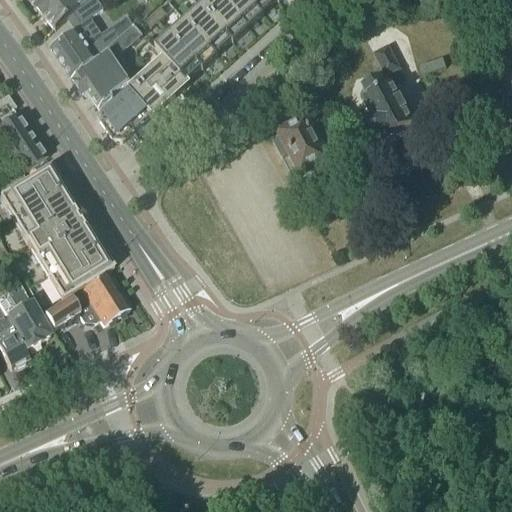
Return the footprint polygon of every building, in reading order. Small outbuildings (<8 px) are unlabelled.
[(60,0),(26,0),(25,2),(40,18),(60,0)] [(60,0),(40,18),(55,34),(73,18),(81,11),(73,2),(75,0),(60,0)] [(93,0),(81,11),(73,18),(80,29),(103,13),(94,0),(93,0)] [(217,0),(214,0),(201,12),(233,47),(248,34),(217,0)] [(244,0),(217,0),(248,34),(263,20),(244,0)] [(272,0),(244,0),(263,20),(278,6),(272,0)] [(511,0),(504,0),(498,6),(511,21),(511,0)] [(147,7),(138,13),(143,21),(152,15),(147,7)] [(159,12),(152,18),(157,24),(164,18),(159,12)] [(201,12),(186,26),(217,61),(233,47),(201,12)] [(152,18),(145,25),(150,30),(157,24),(152,18)] [(186,26),(171,39),(202,75),(217,61),(186,26)] [(72,84),(72,85),(86,101),(99,114),(113,104),(112,101),(129,89),(121,78),(124,76),(122,72),(125,69),(119,60),(142,40),(133,31),(119,43),(114,48),(106,55),(108,58),(72,84)] [(51,53),(50,53),(63,72),(72,85),(72,84),(108,58),(106,55),(114,48),(119,43),(113,36),(103,43),(89,52),(82,42),(79,38),(77,35),(51,53)] [(171,39),(156,53),(165,63),(187,88),(202,75),(171,39)] [(409,122),(385,80),(399,73),(387,51),(374,58),(385,79),(362,91),(368,101),(362,104),(372,122),(361,128),(372,148),(382,143),(385,144),(405,134),(410,138),(417,138),(421,132),(420,126),(415,122),(409,122)] [(165,63),(131,94),(136,100),(153,119),(187,88),(165,63)] [(103,119),(98,123),(112,145),(113,146),(114,146),(119,146),(122,146),(123,147),(142,129),(153,119),(136,100),(130,105),(125,99),(103,119)] [(12,123),(8,117),(15,113),(7,101),(0,105),(0,148),(21,179),(45,163),(16,120),(12,123)] [(319,153),(305,126),(280,139),(281,139),(272,144),(281,163),(282,163),(285,169),(293,165),(301,179),(332,163),(326,150),(319,153)] [(0,244),(44,316),(62,305),(113,274),(50,171),(0,202),(0,244)] [(1,281),(6,289),(15,284),(20,281),(9,263),(0,268),(6,278),(1,281)] [(102,331),(129,315),(107,280),(42,320),(52,336),(77,320),(82,328),(93,329),(99,325),(102,331)] [(6,289),(1,291),(6,299),(0,302),(0,314),(1,316),(24,356),(49,343),(35,318),(15,284),(6,289)] [(19,371),(24,368),(25,366),(27,364),(0,316),(0,357),(9,374),(16,371),(19,371)]
